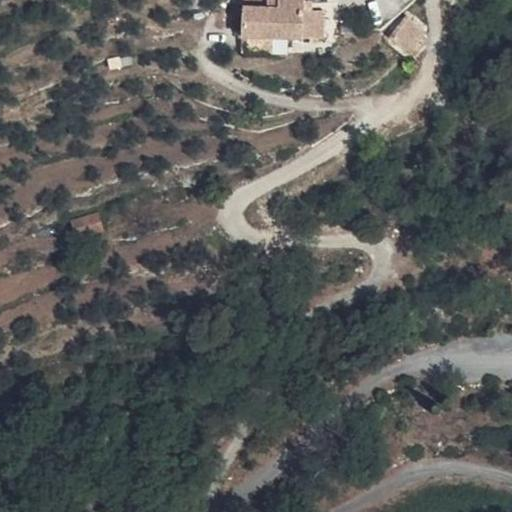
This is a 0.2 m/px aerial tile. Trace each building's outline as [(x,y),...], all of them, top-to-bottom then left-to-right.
[(245,1),(244,21),(271,21),(271,1),(245,1)] [(271,1),(271,21),(297,21),(298,1),(271,1)] [(411,15),(394,36),(415,53),(432,32),(411,15)] [(297,21),(297,49),(315,49),(314,20),(297,21)] [(275,50),(297,49),(297,21),(271,21),(244,21),(243,51),(245,51),(275,50)] [(275,50),(245,51),(244,65),(276,65),(275,50)] [(78,226),(104,220),(102,211),(76,217),(78,226)] [(80,233),(73,216),(48,227),(55,244),(80,233)]
